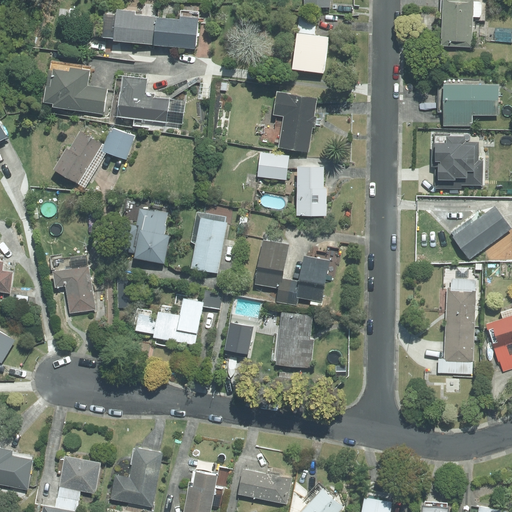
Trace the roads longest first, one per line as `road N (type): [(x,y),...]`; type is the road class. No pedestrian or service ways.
road 1 (residential): [(386,0),(379,433)]
road 2 (residential): [(61,379),(379,433)]
road 3 (residential): [(379,433),(464,449),(511,435)]
